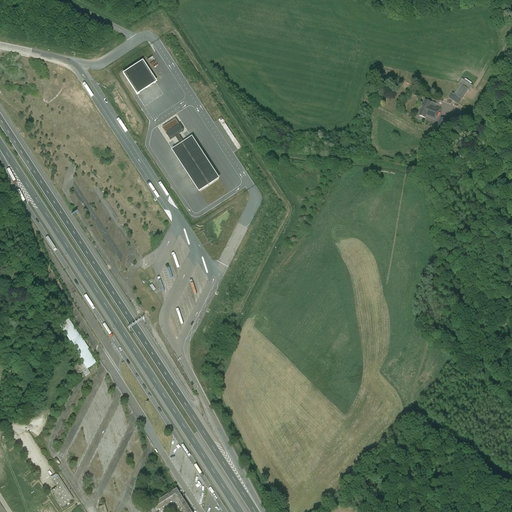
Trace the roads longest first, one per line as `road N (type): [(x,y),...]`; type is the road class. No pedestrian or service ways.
road 1 (motorway): [(255,511),(0,119)]
road 2 (motorway): [(0,143),(239,511)]
road 3 (motorway): [(0,155),(226,511)]
road 4 (track): [(221,434),(65,192),(71,167)]
road 5 (track): [(31,232),(107,364)]
road 6 (motorway): [(256,511),(199,391)]
road 7 (track): [(47,250),(112,355)]
